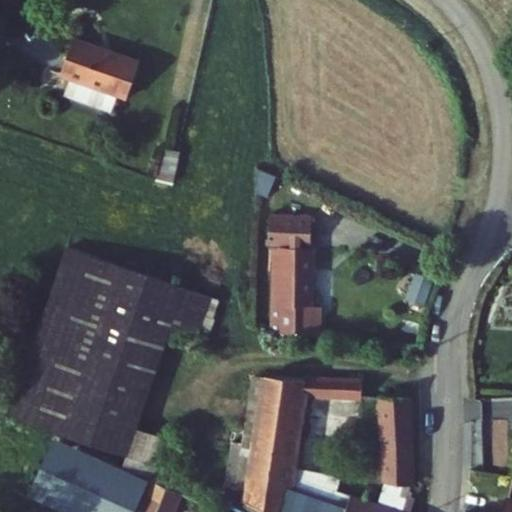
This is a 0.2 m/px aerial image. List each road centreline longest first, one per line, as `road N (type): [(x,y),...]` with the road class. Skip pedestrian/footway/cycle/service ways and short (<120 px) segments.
road 1 (residential): [(490,232),(455,315),(444,511)]
road 2 (residential): [(447,0),(477,32),(499,93),(503,154),(490,232)]
road 3 (unknown): [(471,268),(339,222)]
